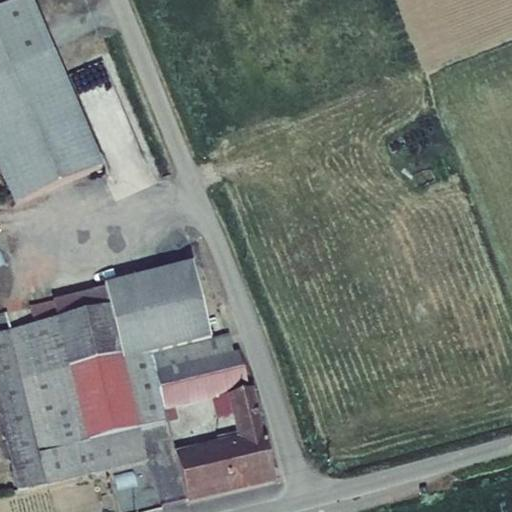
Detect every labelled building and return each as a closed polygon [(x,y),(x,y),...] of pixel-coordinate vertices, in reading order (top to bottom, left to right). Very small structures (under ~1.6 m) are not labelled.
[(34,0),(17,0),(0,7),(0,167),(15,203),(104,167),(34,0)] [(157,389),(243,367),(238,352),(234,352),(229,335),(210,340),(191,262),(102,284),(103,288),(29,306),(33,324),(0,332),(0,422),(18,491),(145,462),(140,430),(166,423),(163,411),(157,389)] [(211,399),(226,395),(249,389),(243,367),(157,389),(163,411),(175,408),(211,399)] [(249,389),(226,395),(231,415),(236,436),(174,452),(186,502),(274,482),(253,388),(249,389)] [(226,395),(211,399),(216,419),(231,415),(226,395)] [(163,411),(166,423),(178,420),(175,408),(163,411)]
